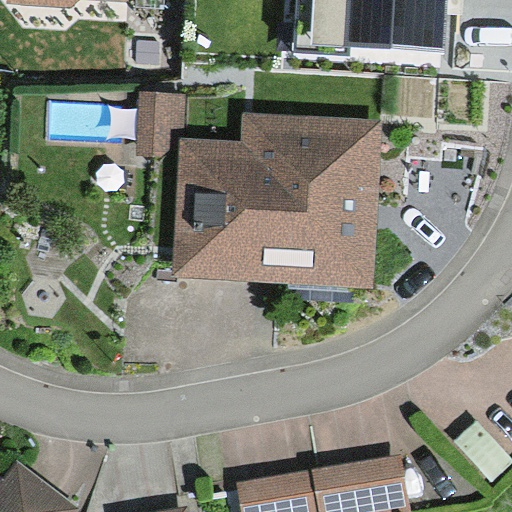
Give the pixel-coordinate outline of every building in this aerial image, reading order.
[(461,0),(298,0),(297,48),(346,50),(346,44),(442,48),(443,11),(461,12),(461,0)] [(171,108),(132,105),(129,149),(168,152),(171,108)] [(240,152),(170,150),(165,288),(362,294),(367,131),(241,127),(240,152)] [(410,511),(401,454),(234,481),(239,511),(410,511)] [(0,511),(61,511),(62,511),(6,473),(0,481),(0,511)]
